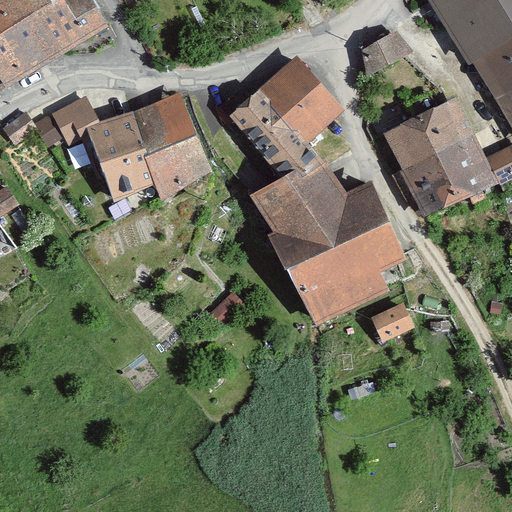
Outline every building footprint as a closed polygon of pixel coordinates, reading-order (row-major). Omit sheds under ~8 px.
[(0,0),(0,89),(109,22),(95,0),(0,0)] [(473,58),(511,123),(511,0),(432,0),(469,61),(473,58)] [(367,74),(415,52),(396,29),(360,47),(367,74)] [(232,108),(230,110),(236,117),(280,167),(296,160),(302,168),(326,154),(311,138),(345,103),(298,53),(232,108)] [(213,166),(180,88),(101,119),(87,94),(36,121),(39,128),(48,146),(65,137),(70,145),(83,138),(98,178),(107,177),(114,198),(155,180),(162,197),(213,166)] [(511,142),(487,155),(457,95),(384,130),(403,165),(393,173),(419,213),(511,176),(511,142)] [(230,110),(232,108),(225,101),(216,109),(227,123),(236,117),(230,110)] [(15,143),(39,128),(27,111),(3,128),(15,143)] [(348,188),(326,154),(302,168),(296,160),(280,167),(250,192),(319,320),(390,286),(381,264),(408,253),(372,175),(348,188)] [(0,189),(0,214),(20,204),(8,184),(0,189)] [(245,303),(233,291),(210,314),(222,324),(245,303)] [(415,324),(403,301),(373,314),(383,338),(415,324)]
